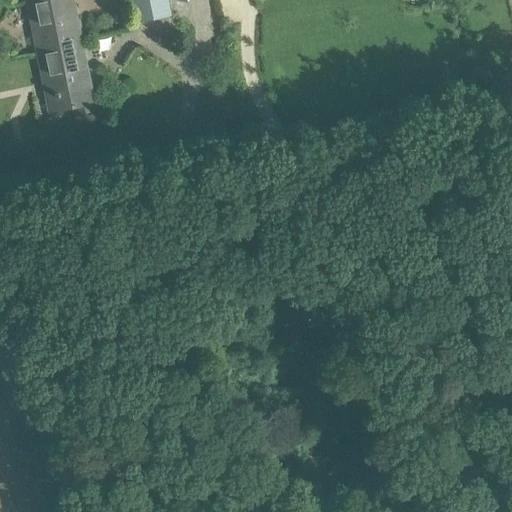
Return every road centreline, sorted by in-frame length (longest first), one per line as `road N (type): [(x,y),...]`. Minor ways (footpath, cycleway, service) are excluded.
road 1 (unclassified): [(0,228),(511,128)]
road 2 (track): [(193,188),(185,115),(202,27),(196,0)]
